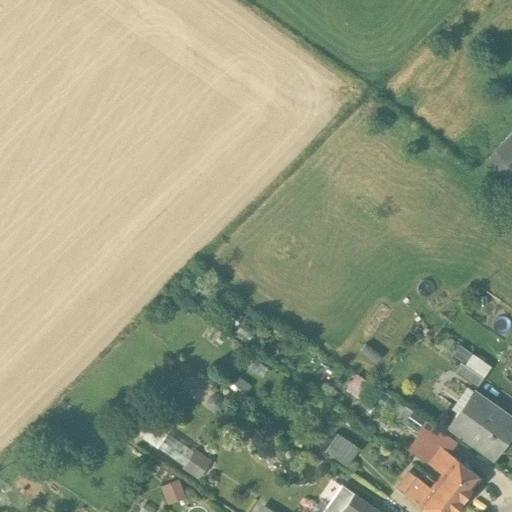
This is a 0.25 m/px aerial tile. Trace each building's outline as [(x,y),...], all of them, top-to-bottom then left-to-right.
[(511,176),(511,129),(488,152),(511,176)] [(483,378),(462,363),(455,373),(476,387),(483,378)] [(355,372),(344,388),(357,398),(369,382),(355,372)] [(511,432),(511,418),(473,391),(448,426),(493,458),(511,432)] [(426,421),(405,406),(397,417),(418,433),(426,421)] [(161,428),(150,445),(199,479),(208,466),(170,439),(172,436),(161,428)] [(323,451),(346,465),(357,446),(334,432),(323,451)] [(433,441),(421,457),(428,462),(440,447),(433,441)] [(454,458),(440,447),(428,462),(443,473),(454,458)] [(479,477),(454,458),(443,473),(436,481),(461,500),(479,477)] [(410,473),(398,488),(405,494),(417,478),(410,473)] [(168,502),(184,496),(177,478),(161,484),(168,502)] [(430,489),(417,478),(405,494),(419,504),(430,489)] [(452,511),(461,500),(436,481),(430,489),(419,504),(428,511),(452,511)] [(344,486),(325,511),(341,511),(342,511),(355,494),(344,486)] [(356,511),(365,500),(355,494),(342,511),(356,511)] [(356,511),(380,511),(365,500),(356,511)]
